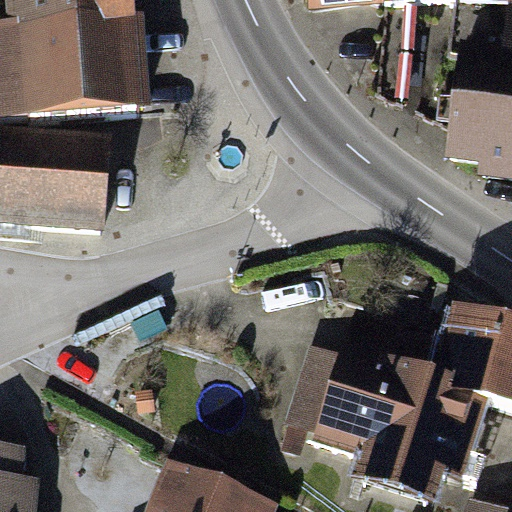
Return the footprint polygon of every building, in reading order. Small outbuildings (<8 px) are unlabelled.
[(132,0),(20,0),(23,34),(134,26),(132,0)] [(485,179),(511,181),(511,3),(491,3),(491,0),(458,3),(452,61),(464,61),(460,94),(452,163),(486,166),(485,179)] [(30,127),(141,118),(134,26),(23,34),(0,35),(0,125),(30,123),(30,127)] [(0,228),(104,235),(110,151),(12,144),(11,147),(0,146),(0,228)] [(349,359),(323,444),(449,482),(474,401),(511,412),(511,331),(464,318),(453,353),(416,341),(405,376),(349,359)] [(0,511),(38,511),(42,476),(0,471),(0,511)] [(263,511),(176,475),(160,511),(263,511)]
